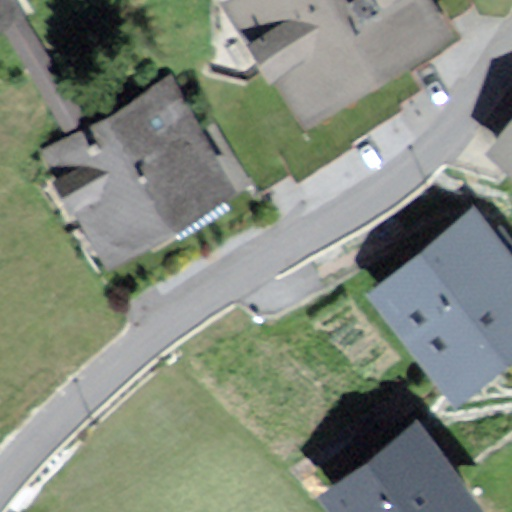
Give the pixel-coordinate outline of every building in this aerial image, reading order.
[(0,0),(0,24),(22,13),(15,0),(0,0)] [(225,0),(222,2),(305,126),(449,29),(428,0),(225,0)] [(37,162),(108,276),(233,198),(161,84),(37,162)] [(511,119),(483,155),(511,178),(511,119)] [(364,298),(447,406),(511,357),(511,262),(475,214),(364,298)] [(314,500),(323,511),(481,511),(414,424),(314,500)]
